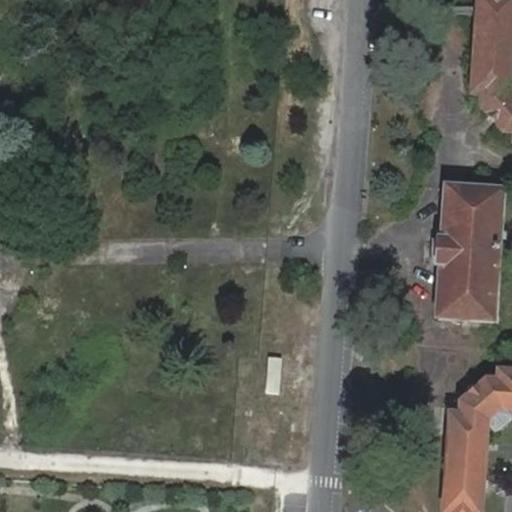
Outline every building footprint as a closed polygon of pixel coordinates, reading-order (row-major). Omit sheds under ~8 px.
[(256,0),(256,14),(310,17),(310,0),(256,0)] [(483,111),(500,136),(511,136),(511,89),(501,96),(511,5),(511,4),(509,5),(509,0),(483,0),(484,2),(481,1),(470,95),(484,97),(483,111)] [(101,94),(71,94),(71,135),(101,135),(101,94)] [(447,239),(444,266),(436,320),(472,324),(471,329),(480,329),(481,325),(492,326),(510,195),(454,187),(447,239)] [(435,265),(444,266),(447,239),(438,238),(435,265)] [(19,322),(18,365),(70,367),(71,323),(19,322)] [(486,386),(463,406),(462,418),(453,418),(446,510),(451,511),(450,511),(481,511),(490,420),(498,428),(511,417),(503,406),(511,406),(511,373),(502,373),(500,387),(486,386)]
